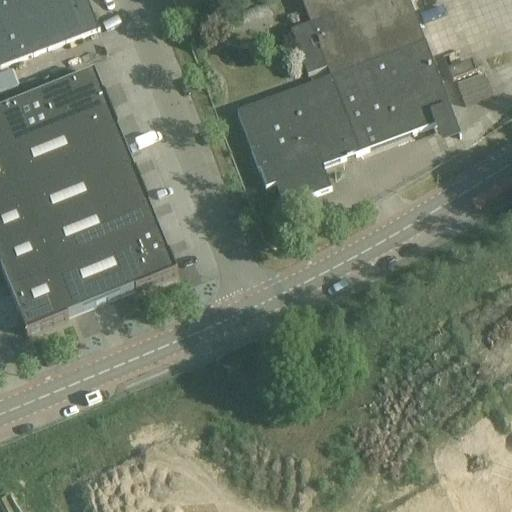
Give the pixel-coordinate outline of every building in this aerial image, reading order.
[(87,0),(0,0),(0,71),(100,34),(87,0)] [(454,121),(425,45),(408,0),(301,0),(311,25),(291,33),(308,79),(329,72),(332,80),(237,116),(266,192),(276,188),(283,205),(290,202),(292,207),(295,206),(293,200),(309,194),(312,200),(332,192),(324,170),(454,121)] [(453,85),(477,76),(472,64),(449,73),(453,85)] [(12,75),(0,79),(0,98),(18,91),(12,75)] [(95,76),(0,114),(0,134),(9,157),(112,115),(105,98),(104,98),(95,76)] [(9,157),(25,195),(127,154),(118,132),(119,132),(112,115),(9,157)] [(0,160),(9,157),(0,134),(0,160)] [(136,176),(127,154),(25,195),(41,234),(143,192),(137,175),(136,176)] [(0,205),(25,195),(9,157),(0,160),(0,205)] [(41,234),(58,276),(159,234),(150,210),(151,209),(143,192),(41,234)] [(0,250),(41,234),(25,195),(0,205),(0,250)] [(58,276),(41,234),(0,250),(0,272),(1,272),(10,295),(58,276)] [(169,258),(159,234),(58,276),(75,318),(136,293),(136,294),(178,277),(170,258),(169,258)] [(68,320),(75,318),(58,276),(10,295),(20,318),(19,319),(27,338),(69,321),(68,320)]
